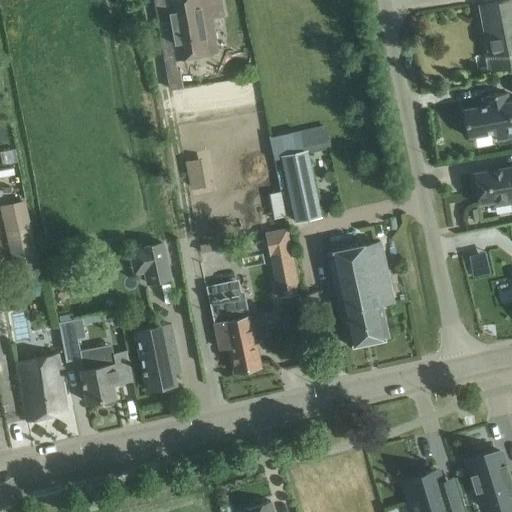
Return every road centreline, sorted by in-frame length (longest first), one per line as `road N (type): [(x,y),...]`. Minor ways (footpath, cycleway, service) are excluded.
road 1 (secondary): [(0,476),(461,370)]
road 2 (unclassified): [(461,370),(384,0)]
